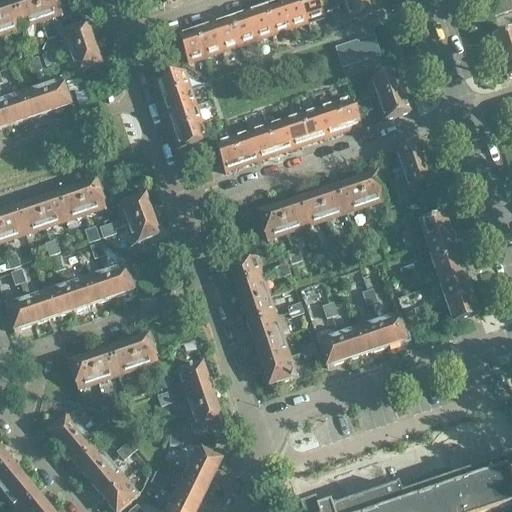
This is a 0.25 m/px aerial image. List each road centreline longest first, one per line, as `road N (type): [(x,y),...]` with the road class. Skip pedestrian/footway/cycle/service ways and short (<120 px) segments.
road 1 (residential): [(179,214),(467,111)]
road 2 (residential): [(253,426),(511,339)]
road 3 (residential): [(0,207),(157,156)]
road 4 (residential): [(54,344),(207,294)]
road 5 (residential): [(0,147),(137,100)]
road 6 (residential): [(253,426),(207,294)]
road 7 (tertiary): [(511,240),(467,111)]
